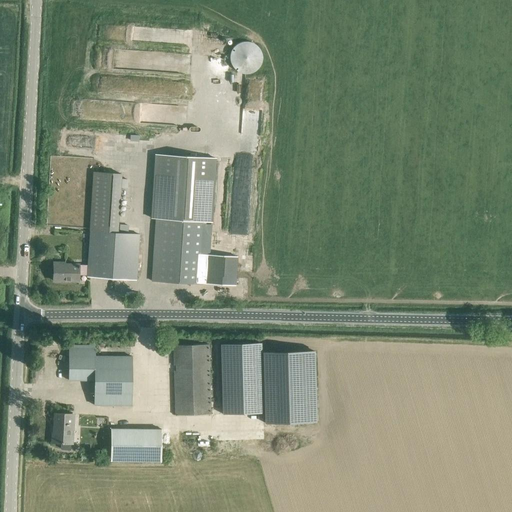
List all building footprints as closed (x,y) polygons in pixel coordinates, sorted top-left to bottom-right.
[(156,154),(152,218),(156,218),(153,271),(152,281),(202,284),(202,283),(239,285),(241,256),(209,254),(211,224),(206,224),(206,222),(211,222),(215,158),(156,154)] [(88,267),(79,267),(79,266),(61,265),(61,263),(54,263),(54,280),(79,281),(79,273),(87,273),(87,277),(136,280),(139,237),(118,236),(121,199),(123,174),(94,172),(88,267)] [(221,344),(223,414),(263,413),(261,343),(221,344)] [(174,355),(176,416),(212,415),(210,354),(209,344),(174,345),(174,355)] [(69,380),(95,380),(95,405),(132,405),(132,356),(95,356),(96,348),(69,348),(69,380)] [(316,349),(263,351),(265,423),(318,421),(316,349)] [(52,443),(62,443),(73,444),(73,443),(71,442),(71,425),(73,425),(74,414),(55,413),(54,434),(53,433),(52,443)] [(111,428),(111,460),(161,461),(162,430),(111,428)]
